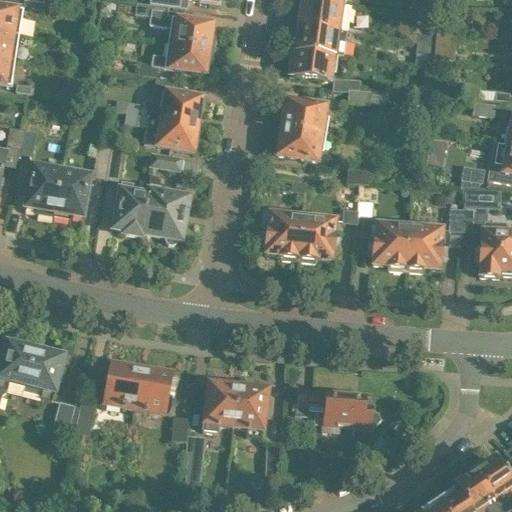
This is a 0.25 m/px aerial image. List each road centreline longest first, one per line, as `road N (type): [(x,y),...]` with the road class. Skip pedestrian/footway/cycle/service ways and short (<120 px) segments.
road 1 (residential): [(204,320),(257,0)]
road 2 (residential): [(475,344),(204,320)]
road 3 (residential): [(316,511),(400,479),(441,446),(462,420),(475,344)]
road 4 (residential): [(204,320),(0,274)]
